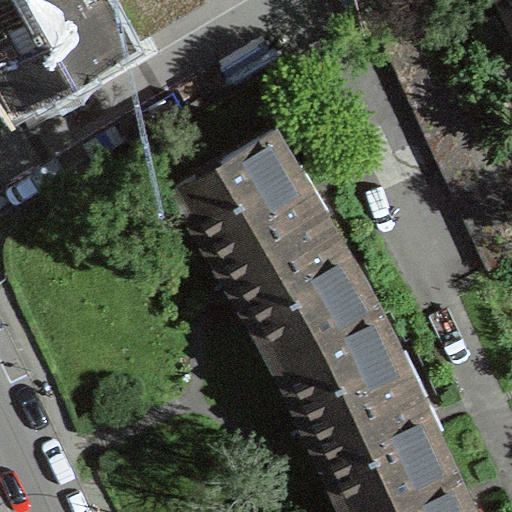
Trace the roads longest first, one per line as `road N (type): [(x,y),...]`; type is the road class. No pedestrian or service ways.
road 1 (residential): [(0,176),(309,0)]
road 2 (tertiary): [(53,511),(0,394)]
